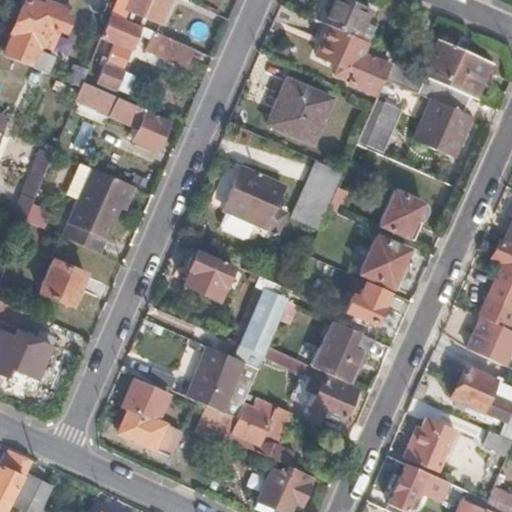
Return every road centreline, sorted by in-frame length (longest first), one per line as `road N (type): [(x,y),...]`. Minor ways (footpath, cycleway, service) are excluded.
road 1 (residential): [(337,511),(511,118),(511,23),(457,0)]
road 2 (residential): [(260,0),(68,454)]
road 3 (residential): [(186,511),(68,454)]
